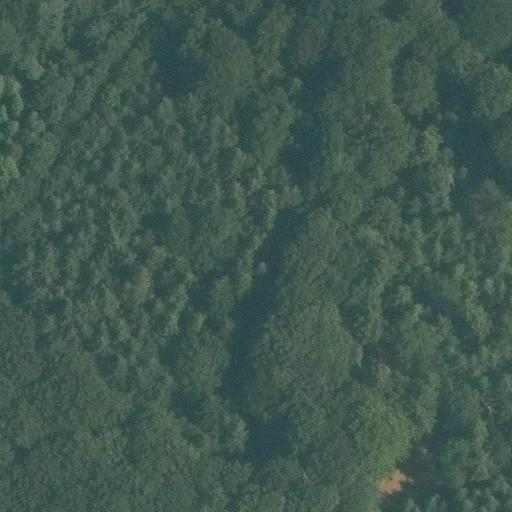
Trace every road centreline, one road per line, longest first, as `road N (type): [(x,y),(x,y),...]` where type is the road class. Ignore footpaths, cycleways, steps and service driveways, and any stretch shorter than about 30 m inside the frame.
road 1 (track): [(382,0),(278,511)]
road 2 (track): [(0,255),(175,0)]
road 3 (track): [(384,0),(511,117)]
